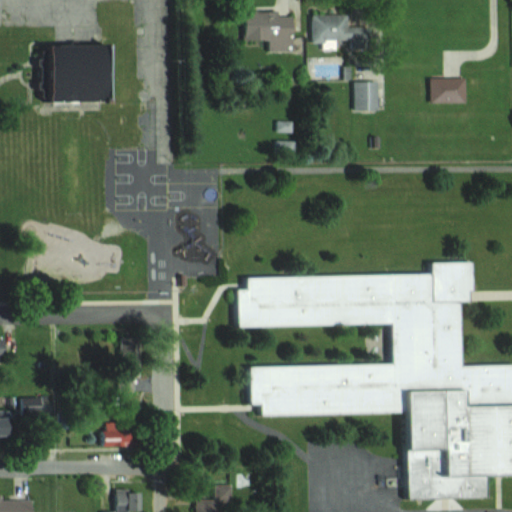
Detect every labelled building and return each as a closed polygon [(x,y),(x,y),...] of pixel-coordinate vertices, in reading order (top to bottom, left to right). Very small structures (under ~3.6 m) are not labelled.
[(239,40),(277,40),(277,51),(289,51),(290,12),(240,12),(239,40)] [(307,14),(308,41),(366,39),(365,12),(307,14)] [(460,101),(460,78),(425,78),(425,101),(460,101)] [(350,110),(375,110),(375,81),(350,81),(350,110)] [(390,453),(395,453),(396,500),(479,497),(478,478),(511,476),(511,430),(509,364),(464,366),(461,262),(421,263),(421,272),(238,279),(238,290),(229,290),(230,329),(383,323),(384,363),(240,368),(242,405),(263,404),(263,388),(291,387),(292,416),(389,413),(390,453)] [(91,428),(90,445),(109,446),(110,429),(91,428)] [(226,484),(209,485),(210,500),(191,501),(191,511),(223,511),(227,511),(226,484)] [(130,511),(131,489),(109,489),(108,511),(130,511)] [(0,499),(0,511),(25,511),(25,499),(0,499)]
